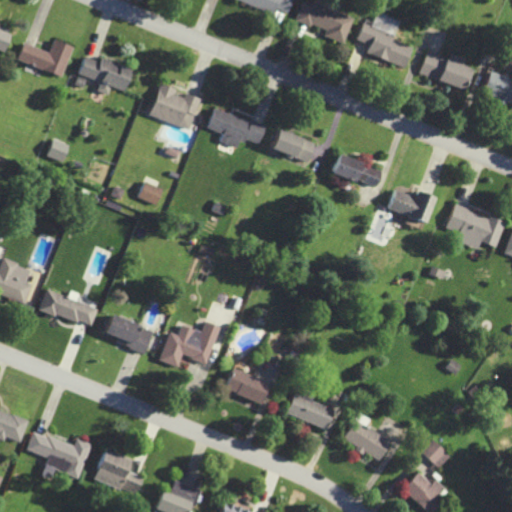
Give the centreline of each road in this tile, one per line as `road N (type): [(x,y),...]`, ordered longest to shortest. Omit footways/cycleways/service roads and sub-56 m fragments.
road 1 (residential): [(98,0),(511,166)]
road 2 (residential): [(0,354),(262,461),(354,511)]
